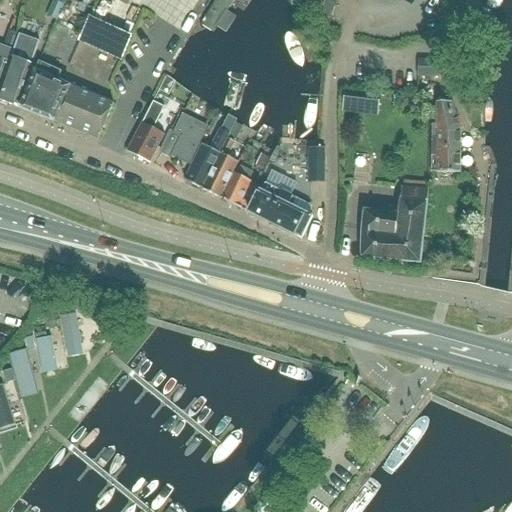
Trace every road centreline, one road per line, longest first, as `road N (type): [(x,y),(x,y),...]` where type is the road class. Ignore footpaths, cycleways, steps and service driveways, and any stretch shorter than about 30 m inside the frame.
road 1 (residential): [(0,117),(325,261)]
road 2 (primary): [(322,299),(0,213)]
road 3 (primary): [(0,236),(314,324)]
road 4 (primary): [(314,324),(511,378)]
road 5 (primary): [(511,352),(322,299)]
